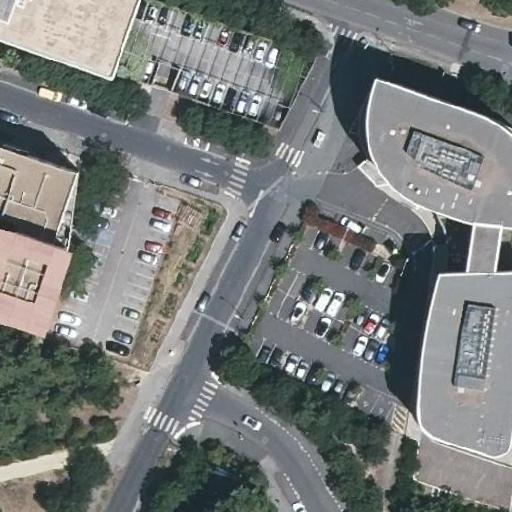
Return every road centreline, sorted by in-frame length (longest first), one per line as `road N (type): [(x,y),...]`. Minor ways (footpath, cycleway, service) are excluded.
road 1 (residential): [(0,91),(273,187)]
road 2 (residential): [(273,187),(181,384)]
road 3 (residential): [(349,0),(351,15),(273,187)]
road 4 (residential): [(181,384),(282,436),(326,511)]
road 5 (primary): [(365,0),(511,49)]
road 6 (residential): [(181,384),(119,511)]
